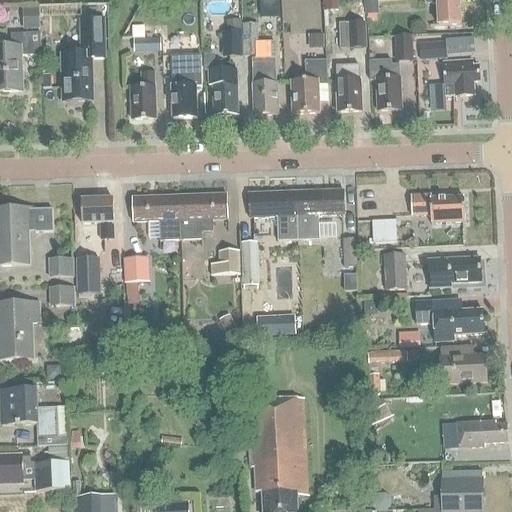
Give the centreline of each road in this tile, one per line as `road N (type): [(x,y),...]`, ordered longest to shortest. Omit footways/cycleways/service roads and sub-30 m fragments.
road 1 (residential): [(0,173),(509,155)]
road 2 (residential): [(509,155),(501,0)]
